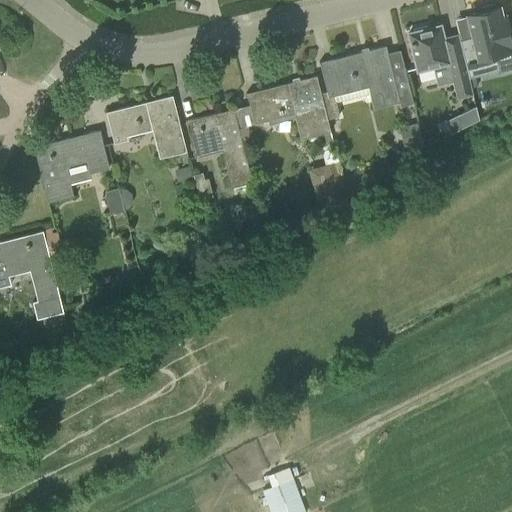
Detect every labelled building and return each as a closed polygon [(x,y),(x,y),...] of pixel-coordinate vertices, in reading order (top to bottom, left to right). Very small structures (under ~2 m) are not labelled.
[(511,52),(511,48),(511,47),(511,34),(507,16),(503,17),(501,6),(496,8),(495,3),(480,7),(481,11),(466,15),(471,37),(459,40),(468,77),(499,70),(496,56),(511,52)] [(468,77),(459,40),(457,33),(442,37),(440,31),(439,25),(427,28),(426,26),(412,29),(412,32),(407,33),(417,70),(432,66),(432,70),(441,67),(445,83),(451,82),(456,99),(472,94),(468,77)] [(320,93),(326,118),(338,115),(333,94),(342,92),(340,87),(371,80),(373,88),(369,90),(373,107),(411,98),(403,66),(391,69),(385,45),(318,62),(326,91),(320,93)] [(249,104),(232,108),(237,127),(269,119),(267,114),(297,106),(305,137),(329,131),(326,118),(320,93),(315,75),(246,93),(249,104)] [(154,138),(159,157),(185,151),(171,95),(105,111),(110,131),(113,143),(127,139),(126,136),(156,128),(158,137),(154,138)] [(464,126),(478,119),(475,105),(459,114),(464,126)] [(237,127),(232,108),(184,121),(193,157),(201,155),(199,150),(224,144),(231,173),(228,174),(231,187),(251,182),(237,127)] [(416,122),(399,127),(403,144),(421,140),(416,122)] [(33,146),(47,202),(73,196),(65,166),(86,161),(89,173),(108,168),(99,130),(33,146)] [(327,163),(334,191),(343,186),(337,161),(327,163)] [(188,166),(174,169),(177,181),(191,177),(188,166)] [(200,173),(191,175),(193,182),(202,180),(200,173)] [(123,210),(117,187),(103,191),(109,213),(123,210)] [(50,229),(42,230),(47,250),(48,254),(60,251),(55,233),(51,234),(50,229)] [(0,240),(0,286),(9,284),(7,275),(30,270),(30,273),(37,301),(32,302),(36,319),(42,317),(62,312),(58,296),(50,265),(48,254),(47,250),(42,230),(0,240)] [(303,511),(291,479),(262,490),(270,511),(303,511)]
